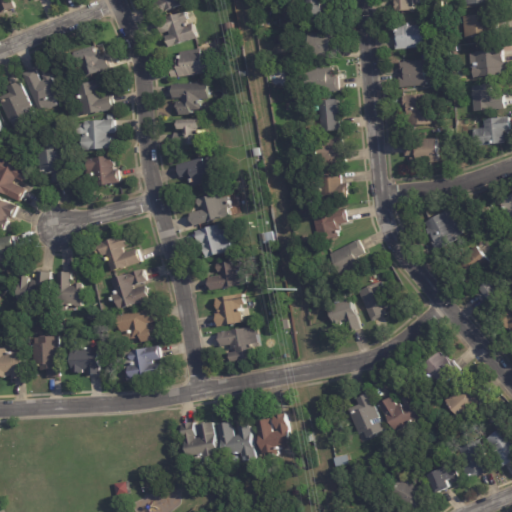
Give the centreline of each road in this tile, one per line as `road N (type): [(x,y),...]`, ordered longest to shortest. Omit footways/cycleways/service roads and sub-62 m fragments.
road 1 (residential): [(0,408),(381,360),(442,302)]
road 2 (residential): [(511,392),(383,220),(360,0)]
road 3 (residential): [(203,387),(116,0)]
road 4 (residential): [(511,163),(444,186),(378,193)]
road 5 (residential): [(119,6),(0,48)]
